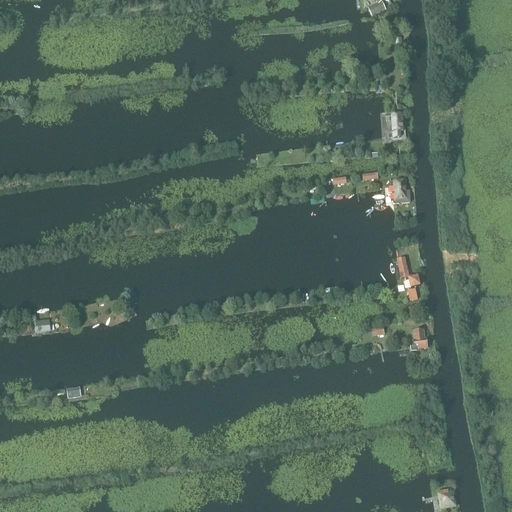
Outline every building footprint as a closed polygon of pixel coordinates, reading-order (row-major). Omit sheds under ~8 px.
[(374,0),(377,5),(368,10),(372,19),(386,12),(385,9),(391,5),(389,0),(374,0)] [(404,117),(391,118),(392,140),(402,140),(402,135),(405,134),(404,117)] [(378,175),(363,177),(364,183),(379,181),(378,175)] [(407,183),(393,184),(395,206),(411,205),(410,192),(408,192),(407,183)] [(405,259),(396,261),(400,280),(408,279),(410,293),(408,293),(410,304),(418,303),(416,290),(421,289),(418,277),(410,279),(405,259)] [(48,323),(35,325),(37,334),(49,332),(48,323)] [(383,330),(371,333),(373,339),(384,336),(383,330)] [(424,333),(413,334),(414,348),(418,348),(418,352),(428,351),(426,341),(425,341),(424,333)] [(41,389),(25,391),(27,402),(42,400),(41,389)] [(66,391),(67,402),(82,400),(80,389),(66,391)] [(444,511),(457,510),(454,492),(448,493),(448,491),(438,493),(438,495),(437,495),(440,511),(444,511)]
